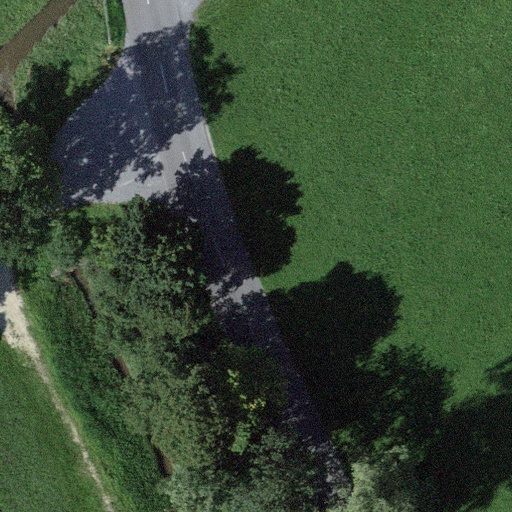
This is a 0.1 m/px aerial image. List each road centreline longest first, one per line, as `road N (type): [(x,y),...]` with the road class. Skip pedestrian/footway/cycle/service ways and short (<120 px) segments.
road 1 (tertiary): [(147,0),(185,157),(333,511)]
road 2 (track): [(167,107),(115,140),(0,254)]
